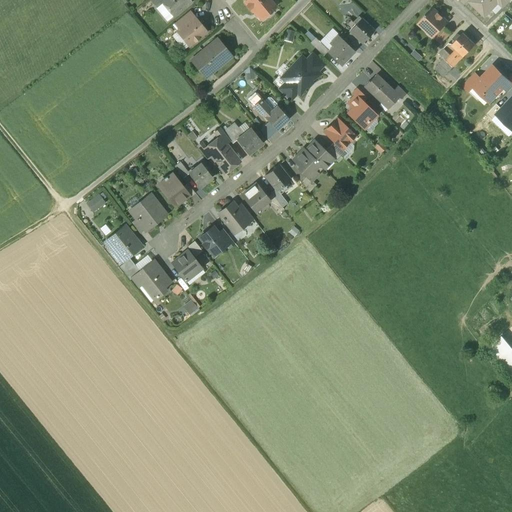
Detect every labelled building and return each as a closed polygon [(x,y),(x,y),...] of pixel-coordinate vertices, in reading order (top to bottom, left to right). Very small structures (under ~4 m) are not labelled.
[(189,0),(164,0),(162,1),(163,2),(174,15),(191,1),(189,0)] [(247,0),(244,2),(251,11),(252,10),(256,14),(260,19),(276,7),(270,0),(247,0)] [(508,0),(470,0),(469,1),(484,16),(491,9),(489,7),(495,0),(498,2),(502,7),(508,0)] [(495,0),(489,7),(491,9),(498,2),(495,0)] [(438,14),(432,9),(426,15),(426,14),(423,17),(424,17),(418,24),(420,23),(427,31),(429,29),(434,35),(432,37),(432,38),(434,37),(443,27),(447,23),(441,17),(440,18),(437,15),(438,14)] [(188,12),(174,23),(179,29),(193,18),(188,12)] [(179,29),(177,31),(189,46),(206,32),(194,17),(193,18),(179,29)] [(374,31),(359,17),(353,23),(355,25),(350,31),(362,43),(374,31)] [(443,27),(434,37),(440,43),(450,33),(443,27)] [(315,38),(308,30),(304,34),(311,41),(315,38)] [(475,44),(463,32),(458,37),(456,35),(453,39),(455,41),(451,44),(457,50),(464,56),(475,44)] [(354,51),(337,36),(330,43),(333,46),(328,50),(327,51),(341,65),(354,51)] [(328,50),(315,37),(315,38),(311,41),(310,43),(323,56),(327,51),(328,50)] [(231,56),(217,39),(192,60),(202,73),(208,68),(212,72),(231,56)] [(451,56),(443,48),(439,53),(444,59),(445,59),(447,60),(451,56)] [(447,60),(446,61),(453,67),(464,56),(457,50),(451,56),(447,60)] [(323,64),(312,53),(306,60),(317,71),(323,64)] [(306,60),(301,56),(281,77),(285,82),(297,92),(299,95),(305,84),(309,80),(320,73),(317,71),(306,60)] [(447,60),(445,59),(444,59),(435,69),(443,77),(453,67),(446,61),(447,60)] [(508,80),(492,65),(480,78),(473,86),(474,87),(477,85),(484,91),(483,92),(484,92),(482,95),(489,101),(503,86),(509,81),(508,80)] [(249,66),(243,73),(251,80),(257,74),(249,66)] [(474,72),(462,84),(469,91),(474,87),(473,86),(480,78),(474,72)] [(393,90),(376,74),(369,81),(368,81),(363,86),(387,109),(399,97),(400,96),(393,90)] [(511,79),(510,78),(508,80),(509,81),(503,86),(508,91),(511,87),(511,79)] [(297,92),(285,82),(279,88),(291,99),(297,92)] [(406,94),(398,86),(393,90),(400,96),(399,97),(401,99),(406,94)] [(366,97),(357,88),(352,93),(354,95),(355,94),(362,101),(366,97)] [(362,101),(355,94),(354,95),(347,102),(348,103),(349,103),(353,107),(348,113),(360,125),(364,120),(367,123),(375,114),(362,101)] [(271,111),(257,95),(250,102),(254,106),(264,117),(271,111)] [(511,99),(501,110),(495,116),(511,133),(511,99)] [(496,105),(486,115),(492,120),(495,116),(501,110),(496,105)] [(289,119),(277,106),(271,111),(264,117),(269,122),(276,130),(289,119)] [(354,136),(337,119),(333,122),(334,123),(329,129),(328,128),(324,132),(334,142),(340,147),(341,146),(343,148),(354,136)] [(269,122),(260,130),(267,139),(276,130),(269,122)] [(234,123),(223,132),(230,140),(232,143),(237,140),(237,139),(243,134),(234,123)] [(223,132),(221,128),(214,134),(217,138),(218,139),(220,137),(225,144),(230,140),(223,132)] [(243,134),(237,139),(237,140),(248,154),(262,142),(251,128),(243,134)] [(239,161),(225,144),(220,137),(218,139),(217,138),(213,142),(214,144),(208,149),(207,147),(206,147),(211,154),(211,155),(225,172),(239,161)] [(325,151),(315,141),(305,150),(305,151),(321,166),(322,167),(331,157),(325,151)] [(211,154),(206,147),(207,147),(203,142),(197,147),(206,159),(211,155),(211,154)] [(340,147),(334,142),(330,146),(341,156),(343,158),(348,153),(343,148),(341,146),(340,147)] [(381,143),(376,147),(382,153),(387,149),(381,143)] [(341,156),(330,146),(325,151),(331,157),(335,162),(341,156)] [(321,166),(305,151),(305,150),(304,149),(293,160),(300,166),(298,168),(306,176),(309,178),(321,166)] [(189,173),(181,162),(175,167),(183,178),(189,174),(188,173),(189,173)] [(212,177),(201,164),(189,173),(188,173),(189,174),(199,187),(212,177)] [(290,180),(278,165),(265,176),(277,190),(290,180)] [(183,187),(172,173),(167,177),(166,176),(164,178),(167,182),(160,187),(175,206),(183,199),(184,200),(189,196),(190,195),(183,187)] [(309,178),(306,176),(300,181),(309,192),(316,184),(309,178)] [(195,193),(187,183),(183,187),(190,195),(189,196),(190,197),(195,193)] [(267,197),(256,183),(242,194),(253,208),(260,202),(262,205),(268,200),(269,200),(267,197)] [(276,190),(272,194),(281,206),(286,202),(276,190)] [(167,215),(150,194),(131,208),(138,217),(137,218),(145,229),(146,231),(167,215)] [(281,206),(272,194),(267,197),(269,200),(268,200),(278,213),(283,209),(281,206)] [(86,203),(91,210),(102,202),(97,196),(86,203)] [(237,207),(235,209),(231,203),(219,213),(235,233),(242,227),(241,226),(248,221),(246,218),(237,207)] [(250,215),(242,204),(237,207),(246,218),(250,215)] [(145,229),(137,218),(132,222),(140,233),(145,229)] [(125,225),(105,241),(121,262),(140,247),(130,234),(132,233),(125,225)] [(218,233),(213,226),(199,237),(203,242),(202,243),(206,247),(207,247),(213,255),(227,245),(227,244),(218,233)] [(234,243),(223,229),(218,233),(227,244),(227,245),(229,247),(234,243)] [(202,251),(194,240),(187,246),(195,256),(202,251)] [(201,268),(187,250),(172,263),(184,278),(183,279),(184,280),(185,279),(185,280),(201,268)] [(130,258),(120,266),(124,272),(134,264),(130,258)] [(171,282),(154,260),(140,271),(132,277),(133,278),(139,286),(144,282),(156,297),(165,290),(164,288),(171,282)] [(134,264),(124,272),(130,280),(133,278),(132,277),(140,271),(134,264)] [(192,299),(184,306),(190,314),(198,308),(192,299)] [(511,354),(498,339),(488,347),(511,375),(511,354)]
